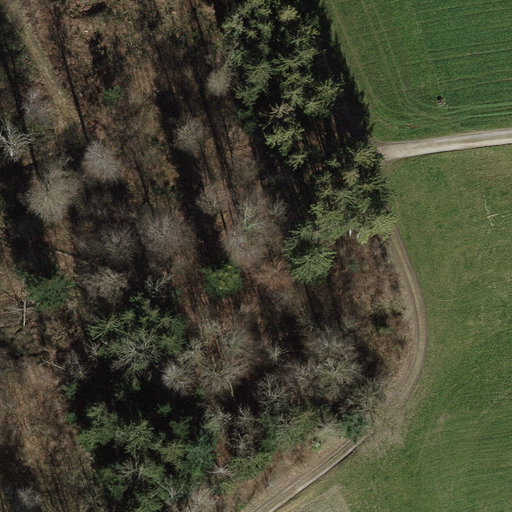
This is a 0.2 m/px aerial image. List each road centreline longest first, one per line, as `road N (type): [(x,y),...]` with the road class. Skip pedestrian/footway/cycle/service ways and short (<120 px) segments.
road 1 (track): [(366,150),(412,274),(419,358),(315,474),(259,511)]
road 2 (track): [(136,184),(83,139),(6,0)]
road 3 (track): [(366,150),(300,0)]
road 4 (track): [(511,134),(366,150)]
